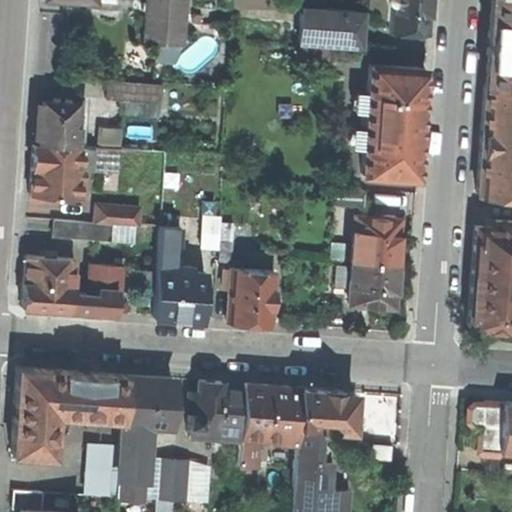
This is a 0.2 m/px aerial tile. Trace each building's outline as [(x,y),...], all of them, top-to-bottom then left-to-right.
[(183,0),(140,0),(140,8),(144,8),(142,39),(182,42),(183,0)] [(375,0),(375,8),(388,9),(387,28),(397,28),(401,32),(409,33),(413,29),(423,30),(424,10),(427,10),(427,0),(375,0)] [(511,0),(487,0),(482,84),(511,85),(511,0)] [(324,12),(299,10),(297,41),(359,46),(362,10),(325,7),(324,12)] [(423,66),(368,63),(360,172),(416,175),(423,66)] [(104,77),(103,96),(158,101),(160,81),(104,77)] [(511,85),(482,84),(475,192),(511,194),(511,85)] [(33,92),(29,139),(74,142),(76,122),(81,122),(82,109),(76,108),(77,96),(33,92)] [(29,139),(26,192),(76,195),(77,178),(80,179),(81,166),(90,167),(91,155),(79,154),(80,142),(74,142),(29,139)] [(118,146),(97,145),(96,183),(129,184),(130,161),(117,160),(118,146)] [(361,187),(334,186),(333,201),(360,203),(361,187)] [(93,202),(92,220),(109,221),(122,221),(123,204),(93,202)] [(383,215),(353,213),(350,257),(394,260),(396,233),(398,230),(399,220),(393,214),(385,214),(383,215)] [(109,221),(92,220),(51,217),(50,234),(108,238),(109,221)] [(216,244),(216,239),(217,218),(200,217),(198,244),(216,244)] [(469,269),(511,271),(511,218),(492,217),(491,224),(472,223),(469,269)] [(157,225),(154,267),(165,268),(166,251),(169,249),(170,242),(177,243),(177,226),(157,225)] [(230,239),(216,239),(216,244),(215,259),(229,259),(230,239)] [(22,252),(18,304),(111,311),(115,263),(86,261),(83,290),(69,289),(71,256),(22,252)] [(392,289),(394,260),(350,257),(346,302),(376,304),(378,306),(388,306),(393,300),(393,291),(392,289)] [(151,313),(199,317),(202,271),(188,270),(189,262),(174,261),(174,269),(165,268),(154,267),(151,313)] [(227,266),(224,319),(268,321),(271,268),(227,266)] [(511,271),(469,269),(465,324),(511,327),(511,271)] [(53,411),(119,416),(122,372),(14,364),(7,451),(50,454),(53,411)] [(165,423),(169,375),(122,372),(119,416),(117,441),(113,493),(141,495),(141,489),(145,450),(146,440),(138,439),(139,421),(165,423)] [(238,380),(195,377),(194,393),(186,392),(183,430),(234,434),(234,430),(238,380)] [(238,380),(234,430),(275,433),(275,438),(292,439),(293,421),(295,384),(238,380)] [(295,384),(293,421),(316,422),(316,414),(334,415),(333,426),(348,427),(351,389),(339,388),(339,387),(295,384)] [(470,424),(477,424),(476,449),(511,451),(511,399),(479,398),(479,401),(471,400),(466,405),(465,419),(470,424)] [(293,421),(292,439),(287,496),(343,500),(344,488),(323,486),(325,458),(313,457),(316,422),(293,421)] [(113,493),(117,441),(90,438),(84,490),(113,493)] [(387,442),(364,440),(363,456),(385,458),(387,442)] [(251,444),(234,443),(233,458),(232,467),(247,468),(247,458),(250,458),(251,444)] [(157,451),(145,450),(141,489),(155,490),(157,451)] [(173,452),(157,451),(155,490),(170,491),(171,476),(173,452)] [(187,453),(173,452),(171,476),(186,477),(187,453)] [(232,479),(232,467),(233,458),(222,457),(221,479),(232,479)] [(9,487),(8,506),(16,506),(39,507),(40,488),(9,487)] [(170,491),(155,490),(154,505),(169,506),(170,491)] [(342,511),(343,500),(287,496),(286,511),(342,511)]
